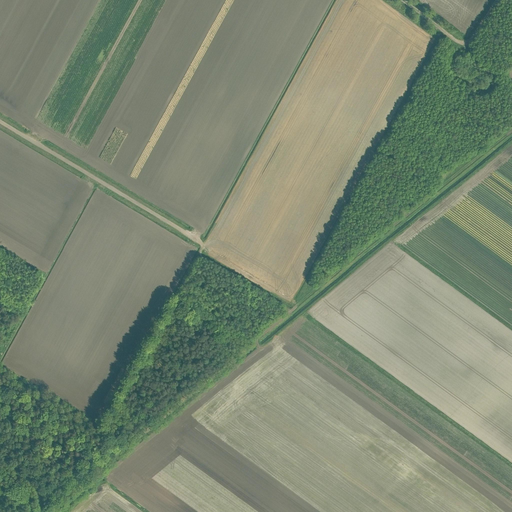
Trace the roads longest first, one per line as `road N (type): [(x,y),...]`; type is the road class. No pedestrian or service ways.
road 1 (track): [(295,308),(511,129)]
road 2 (track): [(0,121),(177,227),(200,251)]
